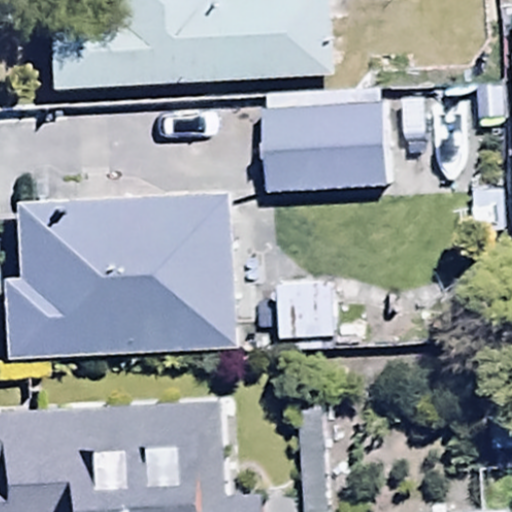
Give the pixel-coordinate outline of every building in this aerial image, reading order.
[(39,21),(42,90),(336,78),(332,0),(97,0),(98,18),(39,21)] [(262,100),(267,199),(385,193),(380,94),(262,100)] [(0,289),(0,296),(6,360),(234,349),(228,201),(15,210),(19,289),(0,289)] [(281,288),(280,340),(336,341),(337,289),(281,288)] [(223,501),(220,410),(0,414),(0,511),(261,511),(261,500),(223,501)] [(322,511),(321,417),(295,417),(296,511),(322,511)]
